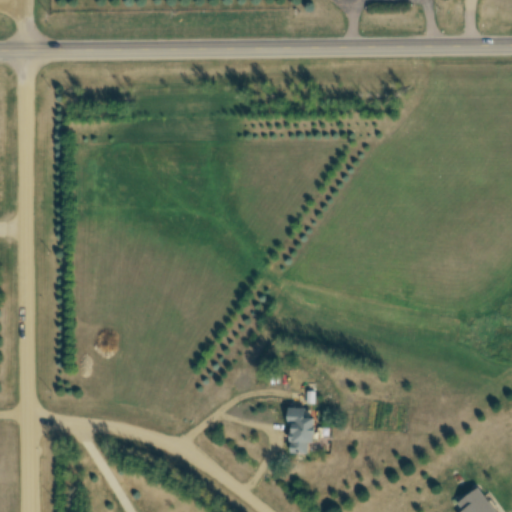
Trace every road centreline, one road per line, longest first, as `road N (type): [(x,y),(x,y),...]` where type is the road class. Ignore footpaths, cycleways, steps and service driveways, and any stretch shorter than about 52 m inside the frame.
road 1 (residential): [(32,511),(28,0)]
road 2 (tertiary): [(511,49),(0,53)]
